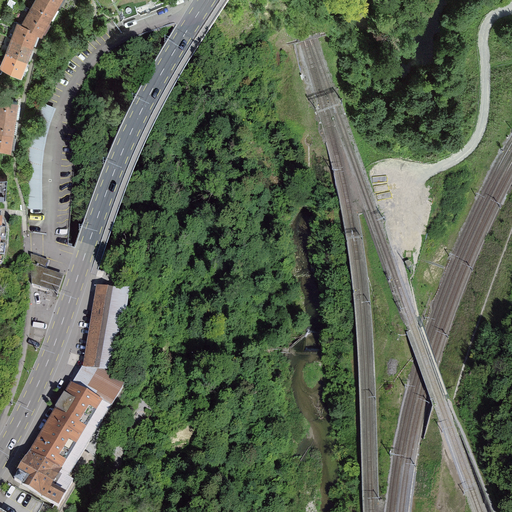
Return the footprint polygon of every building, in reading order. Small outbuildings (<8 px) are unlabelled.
[(41,35),(61,0),(34,0),(22,23),(37,33),(41,35)] [(0,65),(0,69),(21,77),(37,33),(17,22),(0,65)] [(0,155),(11,157),(18,110),(12,109),(13,107),(0,104),(0,155)] [(44,207),(42,165),(28,165),(31,208),(44,207)] [(57,300),(62,282),(43,276),(48,267),(29,262),(30,293),(57,300)] [(117,291),(100,288),(87,370),(104,373),(117,291)] [(115,392),(76,369),(25,454),(64,478),(115,392)] [(64,478),(25,454),(8,483),(47,506),(64,478)]
